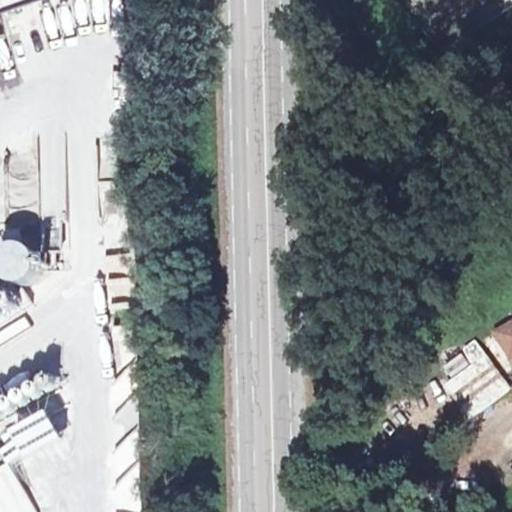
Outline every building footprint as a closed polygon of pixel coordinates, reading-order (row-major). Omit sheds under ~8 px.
[(65,250),(63,128),(3,129),(3,158),(0,158),(0,223),(39,223),(40,251),(65,250)] [(22,231),(5,234),(8,248),(25,245),(22,231)] [(0,325),(35,305),(25,291),(22,293),(17,287),(22,287),(31,286),(39,281),(43,273),(43,263),(40,256),(33,250),(26,248),(15,250),(9,255),(6,262),(5,266),(0,268),(0,325)] [(511,315),(489,330),(511,365),(511,315)] [(442,363),(451,376),(442,382),(469,420),(511,390),(475,340),(442,363)] [(17,435),(22,444),(29,457),(32,462),(66,442),(51,415),(17,435)] [(0,472),(29,457),(22,444),(0,455),(0,472)]
